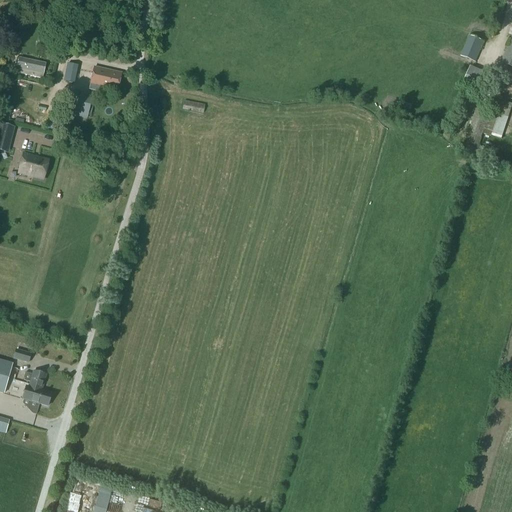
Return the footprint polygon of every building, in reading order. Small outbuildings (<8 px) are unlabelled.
[(511,35),(511,36),(501,63),(511,68),(511,29),(510,29),(508,34),(511,35)] [(468,35),(460,56),(475,63),(484,42),(468,35)] [(19,59),(16,73),(42,79),(45,64),(19,59)] [(67,63),(62,83),(73,86),(78,66),(67,63)] [(471,66),(462,87),(482,96),(491,74),(471,66)] [(94,68),(89,91),(116,97),(121,75),(94,68)] [(44,111),(47,85),(14,82),(12,107),(44,111)] [(70,96),(67,111),(87,116),(90,100),(70,96)] [(488,115),(482,135),(501,140),(511,104),(502,101),(497,118),(488,115)] [(184,102),(182,111),(203,114),(205,106),(184,102)] [(395,103),(393,112),(411,115),(412,106),(395,103)] [(469,132),(469,133),(482,136),(482,135),(488,115),(489,113),(476,109),(469,132)] [(13,129),(1,126),(0,129),(0,153),(6,155),(13,129)] [(469,133),(464,150),(476,154),(482,136),(469,133)] [(23,155),(18,174),(27,177),(27,176),(33,177),(32,178),(43,181),(48,161),(37,159),(37,160),(32,158),(32,157),(23,155)] [(28,363),(30,354),(16,350),(13,359),(28,363)] [(0,361),(0,391),(5,393),(12,365),(0,361)] [(32,375),(26,374),(25,380),(31,382),(29,390),(26,389),(23,399),(47,407),(51,394),(41,391),(45,375),(33,372),(32,375)] [(0,432),(6,435),(9,422),(0,419),(0,432)] [(69,509),(80,511),(84,492),(89,493),(92,480),(77,476),(69,509)] [(103,511),(109,511),(115,487),(109,486),(103,511)] [(119,489),(119,498),(131,497),(131,488),(119,489)] [(141,505),(156,506),(156,495),(142,494),(141,505)]
